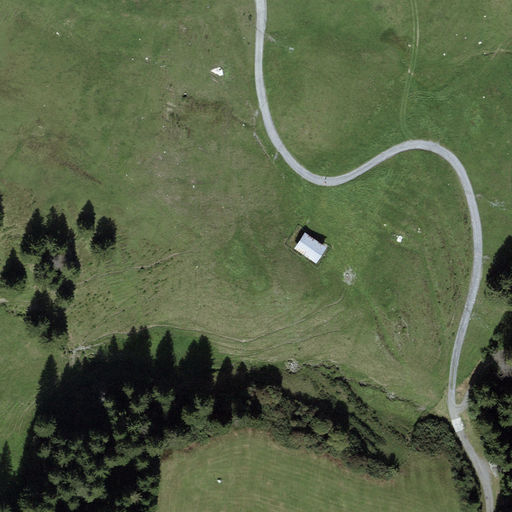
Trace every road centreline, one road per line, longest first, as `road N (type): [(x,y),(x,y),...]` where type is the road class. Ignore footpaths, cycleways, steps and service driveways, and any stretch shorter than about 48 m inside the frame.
road 1 (track): [(258,0),(259,83),(278,143),(298,168),(328,182),(413,144),(458,166),(477,238),(452,412)]
road 2 (track): [(449,159),(413,79),(414,0)]
